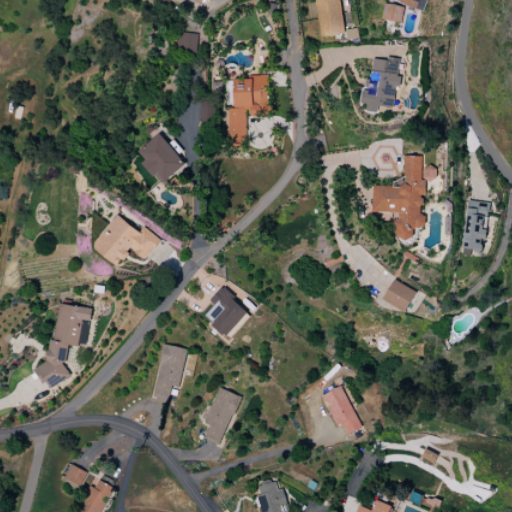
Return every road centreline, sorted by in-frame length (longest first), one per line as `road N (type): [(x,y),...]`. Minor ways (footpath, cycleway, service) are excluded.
road 1 (residential): [(0,433),(79,422),(127,428),(162,454),(204,511)]
road 2 (residential): [(467,0),(465,107),(511,182)]
